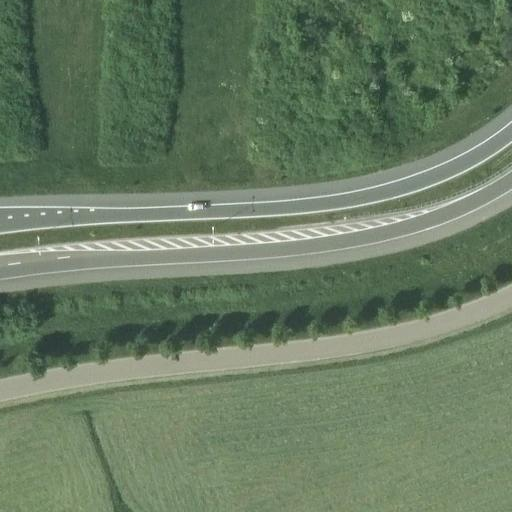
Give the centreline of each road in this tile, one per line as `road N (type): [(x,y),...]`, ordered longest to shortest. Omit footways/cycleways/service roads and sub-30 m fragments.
road 1 (motorway): [(511,133),(452,172),(348,202),(0,225)]
road 2 (motorway): [(0,271),(358,243),(432,224),(511,184)]
road 3 (unclassified): [(0,394),(334,350),(471,317),(511,297)]
